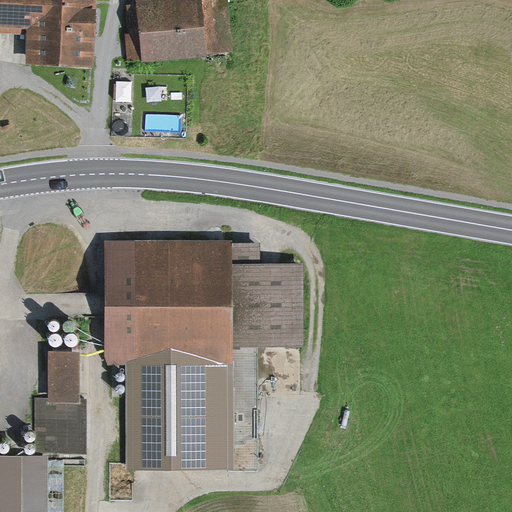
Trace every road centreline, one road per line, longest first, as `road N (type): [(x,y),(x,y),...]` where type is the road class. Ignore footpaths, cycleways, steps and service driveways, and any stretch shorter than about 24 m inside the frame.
road 1 (secondary): [(0,187),(139,175),(511,232)]
road 2 (unknown): [(99,127),(113,0)]
